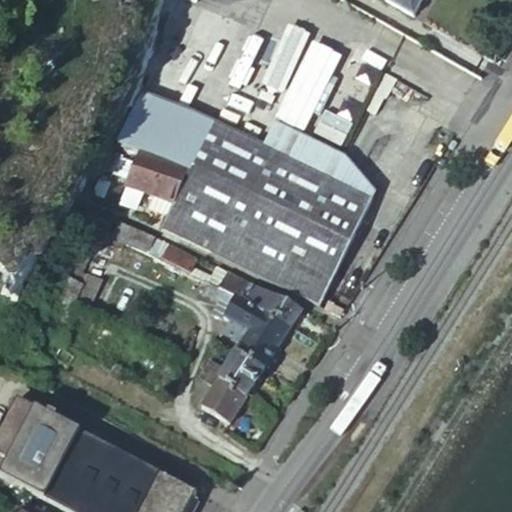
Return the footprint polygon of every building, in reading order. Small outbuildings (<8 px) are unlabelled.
[(423,0),(384,0),(385,1),(413,18),(423,0)] [(143,85),(117,136),(124,140),(139,148),(163,159),(189,171),(166,214),(160,226),(293,293),(358,195),(263,147),(143,85)] [(315,135),(344,147),(354,125),(324,112),(315,135)] [(358,195),(365,184),(345,157),(276,122),(263,147),(358,195)] [(139,148),(124,140),(116,158),(130,166),(139,148)] [(147,192),(163,159),(139,148),(130,166),(124,179),(147,192)] [(155,208),(166,214),(189,171),(163,159),(147,192),(160,199),(155,208)] [(376,194),(365,184),(358,195),(372,202),(376,194)] [(293,293),(318,305),(372,202),(358,195),(293,293)] [(154,237),(119,219),(111,233),(146,252),(154,237)] [(196,258),(166,243),(158,259),(192,277),(196,269),(191,266),(196,258)] [(87,253),(70,247),(58,274),(74,281),(87,253)] [(233,299),(289,329),(301,309),(226,272),(216,290),(233,299)] [(74,281),(58,274),(43,308),(63,317),(79,284),(74,281)] [(321,307),(338,315),(342,306),(326,298),(321,307)] [(276,349),(289,329),(233,299),(222,316),(229,321),(276,349)] [(63,317),(43,308),(34,329),(60,342),(71,320),(63,317)] [(238,351),(264,368),(276,349),(229,321),(221,333),(242,344),(238,351)] [(219,378),(247,397),(264,368),(238,351),(225,370),(219,378)] [(212,388),(219,378),(225,370),(209,359),(197,377),(212,388)] [(201,407),(229,425),(247,397),(219,378),(212,388),(201,407)] [(186,511),(196,493),(18,399),(0,432),(0,476),(64,511),(186,511)] [(239,471),(227,487),(231,489),(241,473),(239,471)]
